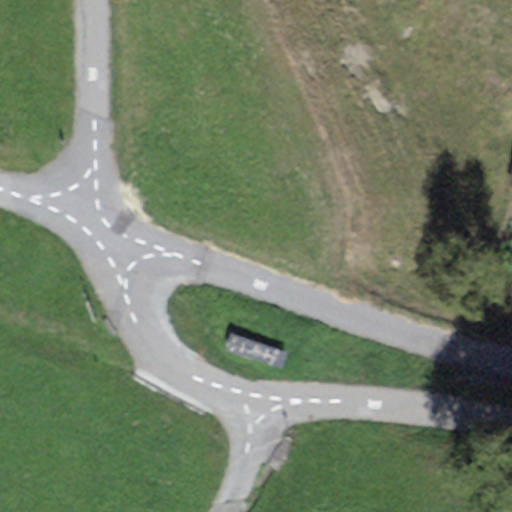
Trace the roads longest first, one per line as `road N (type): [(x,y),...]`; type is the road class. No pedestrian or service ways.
road 1 (residential): [(93,213),(120,294),(167,357),(261,393),(378,395),(511,420)]
road 2 (unclassified): [(511,358),(291,292),(93,213)]
road 3 (unclassified): [(93,213),(88,0)]
road 4 (track): [(261,393),(240,474),(216,511)]
